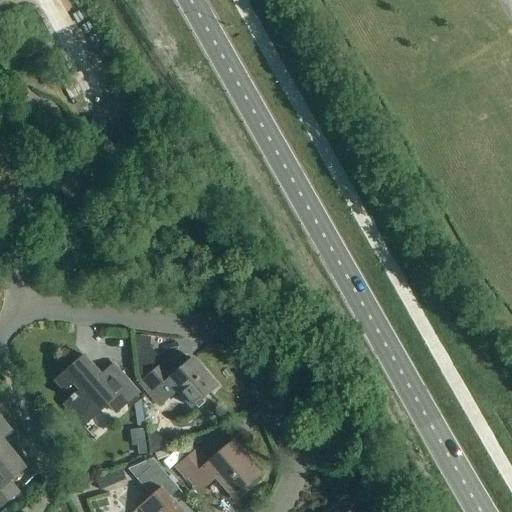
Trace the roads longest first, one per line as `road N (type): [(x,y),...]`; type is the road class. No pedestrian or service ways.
road 1 (primary): [(480,511),(187,0)]
road 2 (residential): [(28,315),(92,313),(235,337),(293,457),(273,511)]
road 3 (residential): [(0,345),(48,463)]
